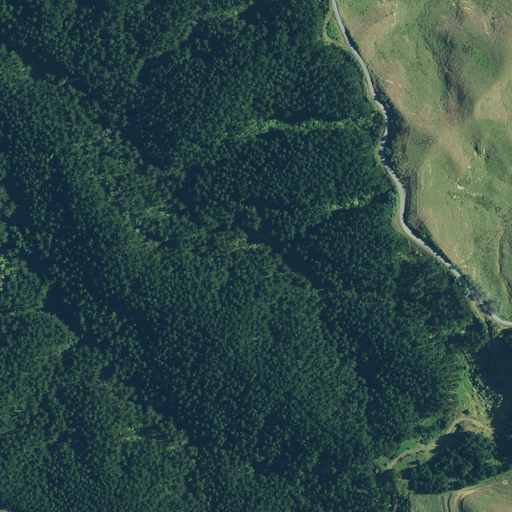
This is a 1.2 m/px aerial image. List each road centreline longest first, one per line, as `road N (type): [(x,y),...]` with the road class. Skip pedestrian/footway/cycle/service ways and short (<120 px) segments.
road 1 (unclassified): [(335,0),(332,39),(358,54),(389,120),(384,159),(403,188),(405,226),(493,317),(511,325)]
road 2 (track): [(397,511),(379,466),(450,440),(461,420),(491,424),(507,388),(476,294)]
